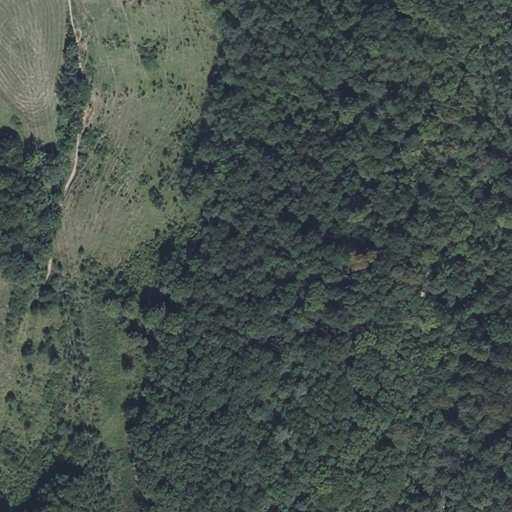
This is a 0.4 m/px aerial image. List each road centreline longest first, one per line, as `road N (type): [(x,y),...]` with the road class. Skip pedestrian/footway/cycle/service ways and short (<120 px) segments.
road 1 (track): [(476,0),(394,511)]
road 2 (track): [(70,0),(83,108),(45,276),(0,413)]
